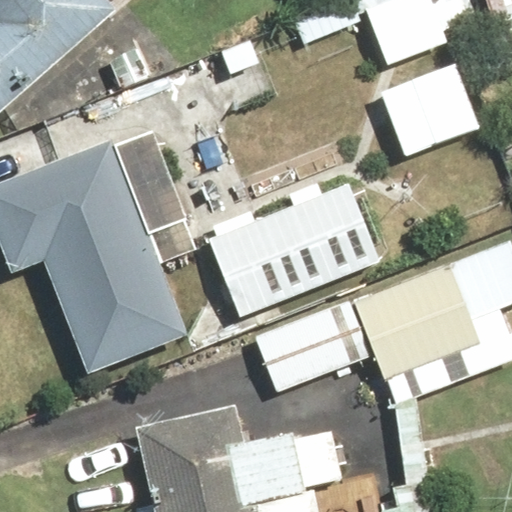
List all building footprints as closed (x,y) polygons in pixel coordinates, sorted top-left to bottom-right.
[(121,0),(0,0),(0,14),(7,23),(0,29),(0,110),(9,121),(131,11),(121,0)] [(349,0),(298,18),(307,46),(382,20),(395,57),(477,28),(466,0),(349,0)] [(475,61),(385,94),(409,159),(499,126),(475,61)] [(214,248),(166,125),(0,188),(0,213),(25,278),(58,265),(101,374),(203,335),(175,263),(214,248)] [(297,190),(306,212),(219,245),(248,321),(402,262),(373,186),(339,199),(331,177),(297,190)] [(440,511),(429,393),(511,363),(511,245),(262,337),(281,390),(381,354),(403,413),(379,415),(388,511),(440,511)] [(250,407),(150,429),(167,511),(340,511),(336,489),(356,485),(343,427),(258,446),(250,407)]
